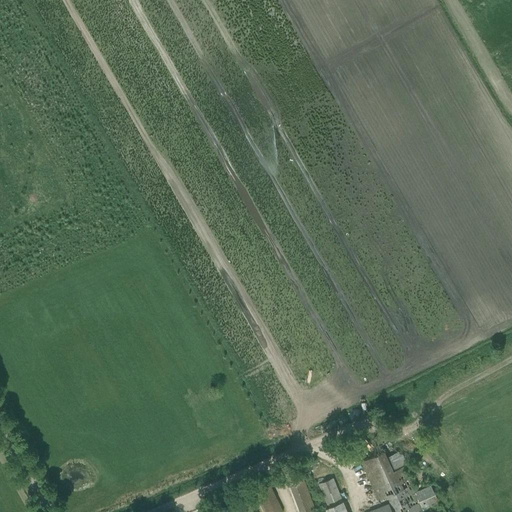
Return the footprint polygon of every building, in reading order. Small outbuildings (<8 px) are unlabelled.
[(455,378),(461,390),(490,374),(483,363),(455,378)] [(207,438),(219,433),(202,395),(189,401),(207,438)] [(500,425),(488,396),(448,413),(464,449),(475,444),(472,437),(500,425)] [(393,511),(394,511),(393,511),(418,511),(423,510),(423,509),(439,502),(430,485),(415,492),(403,466),(393,471),(384,451),(361,462),(378,500),(387,496),(390,504),(373,511),(393,511)] [(460,511),(502,494),(494,476),(453,493),(460,511)] [(329,511),(346,511),(342,502),(333,478),(318,483),(329,511)] [(286,485),(296,511),(315,511),(303,479),(286,485)] [(257,491),(266,511),(282,511),(269,485),(257,491)]
